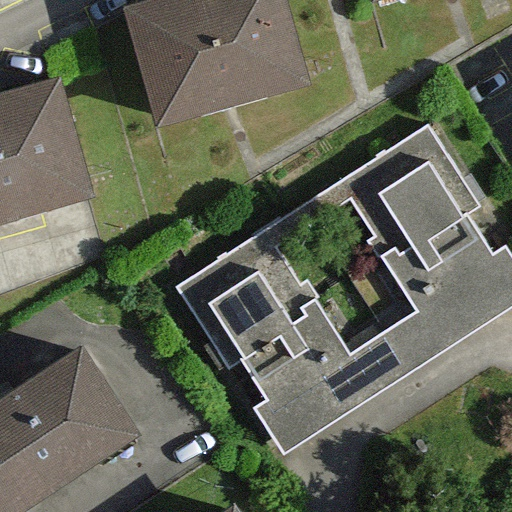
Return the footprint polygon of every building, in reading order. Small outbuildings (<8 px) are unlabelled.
[(142,0),(132,3),(161,113),(226,96),(309,74),(289,0),(142,0)] [(0,91),(0,215),(93,191),(63,75),(0,91)] [(257,408),(280,444),(511,293),(511,249),(509,246),(496,254),(470,216),(484,207),(429,123),(329,188),(411,314),(361,347),(279,220),(177,286),(230,367),(243,359),(270,400),(257,408)] [(0,399),(0,511),(1,511),(130,425),(77,347),(0,399)] [(216,511),(238,511),(232,502),(216,511)]
